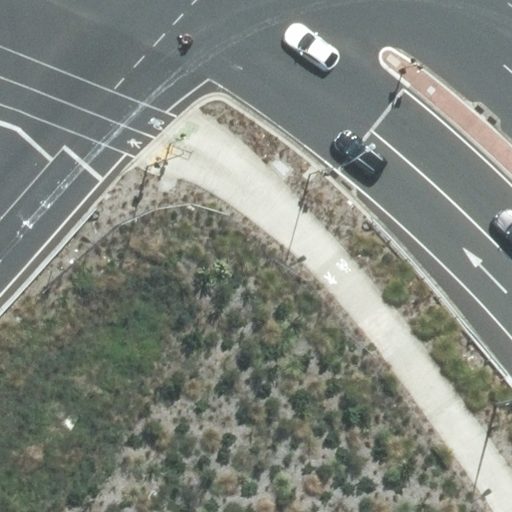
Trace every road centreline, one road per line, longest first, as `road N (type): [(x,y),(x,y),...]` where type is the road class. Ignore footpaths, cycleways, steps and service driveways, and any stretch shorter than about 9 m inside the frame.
road 1 (secondary): [(511,259),(362,129),(187,11)]
road 2 (motorway): [(0,214),(88,109),(187,11)]
